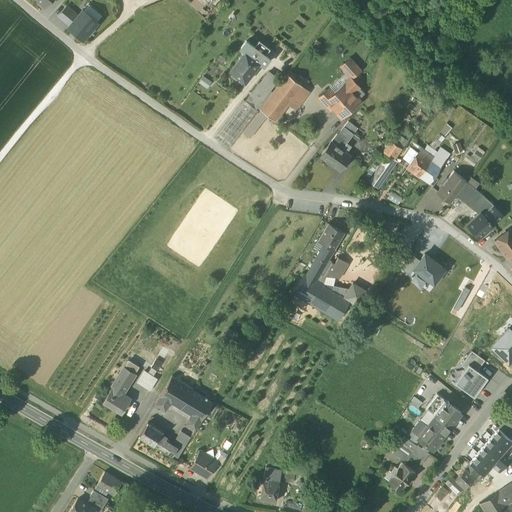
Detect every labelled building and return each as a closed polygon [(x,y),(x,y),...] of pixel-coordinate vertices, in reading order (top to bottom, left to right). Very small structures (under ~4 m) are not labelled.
[(88,4),(83,10),(97,22),(102,15),(88,4)] [(77,15),(66,6),(58,17),(64,22),(65,20),(70,24),(77,15)] [(83,40),(87,35),(89,37),(95,29),(93,27),(97,22),(83,10),(82,10),(77,15),(70,24),(69,26),(68,27),(83,40)] [(259,40),(254,47),(264,55),(265,55),(270,49),(259,40)] [(245,52),(255,59),(257,57),(261,60),(264,55),(254,47),(250,44),(246,41),(240,48),(245,52)] [(230,71),(245,82),(259,63),(255,59),(245,52),(230,71)] [(265,55),(264,55),(261,60),(257,57),(255,59),(259,63),(264,66),(269,58),(265,55)] [(340,66),(351,78),(360,70),(349,58),(340,66)] [(289,70),(287,73),(293,79),(296,75),(289,70)] [(278,80),(268,72),(259,83),(269,91),(278,80)] [(301,85),(293,79),(287,73),(263,104),(259,109),(267,115),(275,121),(288,104),(301,85)] [(211,82),(203,76),(198,83),(206,89),(211,82)] [(332,108),(341,118),(360,101),(358,99),(364,93),(350,78),(332,94),(328,89),(319,97),(330,110),(332,108)] [(257,108),(259,109),(263,104),(261,102),(269,91),(259,83),(245,101),(256,109),(257,108)] [(310,92),(301,85),(288,104),(296,110),(310,92)] [(241,132),(258,111),(256,109),(245,101),(243,100),(214,138),(228,149),(241,132)] [(450,106),(445,112),(450,116),(455,109),(450,106)] [(249,138),(267,115),(259,109),(257,108),(256,109),(258,111),(241,132),(249,138)] [(353,134),(357,129),(348,122),(344,127),(353,134)] [(447,124),(439,133),(444,137),(451,129),(447,124)] [(353,134),(344,127),(341,131),(337,136),(347,143),(353,134)] [(402,128),(392,143),(400,149),(402,150),(413,135),(402,128)] [(445,138),(444,137),(439,133),(429,145),(434,150),(445,138)] [(330,142),(346,153),(350,147),(350,145),(347,143),(337,136),(336,135),(330,142)] [(346,153),(330,142),(320,156),(340,170),(350,156),(346,153)] [(387,155),(393,159),(400,149),(392,143),(390,142),(383,152),(387,155)] [(460,143),(452,145),(455,153),(462,151),(460,143)] [(427,146),(424,150),(434,157),(437,152),(434,150),(427,146)] [(441,146),(437,152),(447,159),(451,153),(441,146)] [(478,147),(470,157),(476,162),(484,152),(478,147)] [(404,158),(411,162),(418,152),(411,148),(404,158)] [(431,161),(434,157),(424,150),(421,148),(418,152),(431,161)] [(418,152),(411,162),(406,169),(419,178),(431,161),(418,152)] [(440,168),(447,159),(437,152),(434,157),(431,161),(440,168)] [(393,159),(387,155),(368,182),(378,189),(397,162),(393,159)] [(476,162),(470,157),(467,155),(464,160),(473,167),(476,162)] [(440,168),(431,161),(419,178),(429,184),(440,168)] [(377,167),(373,164),(365,176),(369,178),(377,167)] [(436,193),(450,203),(455,196),(456,195),(455,195),(466,182),(453,172),(436,193)] [(471,177),(466,183),(474,189),(479,184),(471,177)] [(482,215),(492,226),(503,216),(493,205),(479,193),(474,189),(466,183),(456,195),(455,196),(478,214),(481,216),(482,215)] [(386,198),(397,203),(400,197),(389,191),(386,198)] [(481,216),(478,214),(466,225),(469,227),(481,216)] [(469,227),(479,238),(492,226),(482,215),(481,216),(469,227)] [(324,244),(333,250),(344,232),(328,223),(317,241),(324,244)] [(494,241),(507,259),(509,257),(511,255),(511,228),(494,241)] [(292,292),(338,320),(347,305),(357,310),(366,291),(352,283),(349,288),(333,285),(323,283),(326,275),(335,277),(339,278),(348,263),(337,257),(334,262),(328,259),(333,250),(324,244),(321,250),(306,275),(302,273),(292,292)] [(409,275),(412,271),(414,269),(413,269),(419,261),(409,253),(399,268),(409,275)] [(414,269),(425,277),(433,283),(444,269),(424,254),(419,261),(413,269),(414,269)] [(425,277),(414,269),(412,271),(423,279),(425,277)] [(323,283),(333,285),(335,277),(326,275),(323,283)] [(465,287),(453,308),(458,311),(470,290),(465,287)] [(511,356),(511,331),(511,332),(508,328),(492,345),(508,361),(511,356)] [(216,350),(222,354),(227,346),(228,347),(236,334),(228,329),(216,350)] [(471,351),(464,361),(468,364),(468,363),(477,370),(484,360),(471,351)] [(156,358),(151,367),(156,370),(162,362),(156,358)] [(123,368),(133,374),(137,367),(127,361),(123,368)] [(460,365),(465,368),(467,370),(457,384),(473,396),(487,377),(477,370),(468,363),(468,364),(464,361),(460,365)] [(151,367),(147,372),(150,375),(152,376),(156,370),(151,367)] [(123,368),(111,387),(119,392),(124,384),(126,385),(133,374),(123,368)] [(454,383),(457,384),(467,370),(465,368),(454,383)] [(143,386),(150,375),(147,372),(144,371),(137,382),(143,386)] [(143,386),(149,390),(156,379),(152,376),(150,375),(143,386)] [(170,402),(191,414),(201,420),(212,402),(191,389),(192,388),(172,376),(160,396),(170,402)] [(121,393),(119,392),(111,387),(102,401),(110,406),(111,405),(121,411),(120,412),(121,413),(130,398),(121,393)] [(427,410),(432,413),(443,399),(436,394),(425,408),(427,410)] [(168,407),(170,402),(160,396),(155,404),(165,411),(168,407)] [(422,402),(414,396),(410,402),(418,408),(422,402)] [(435,415),(427,426),(423,431),(419,437),(419,436),(418,437),(420,439),(424,442),(423,442),(425,443),(430,448),(432,449),(433,448),(432,447),(436,442),(437,443),(450,426),(452,423),(461,412),(443,399),(432,413),(435,415)] [(170,402),(168,407),(188,419),(191,414),(170,402)] [(427,410),(420,420),(427,426),(435,415),(432,413),(427,410)] [(511,413),(498,428),(511,439),(511,413)] [(196,429),(201,420),(191,414),(188,419),(186,423),(196,429)] [(411,431),(419,436),(419,437),(423,431),(427,426),(420,420),(412,430),(411,431)] [(139,436),(153,445),(157,438),(160,433),(162,431),(148,422),(139,436)] [(491,436),(505,448),(511,443),(511,439),(498,428),(491,436)] [(172,456),(177,460),(191,437),(181,431),(172,445),(177,448),(172,456)] [(419,436),(411,431),(409,434),(411,436),(409,439),(416,444),(418,441),(420,439),(418,437),(419,436)] [(157,438),(163,441),(164,440),(165,440),(167,437),(160,433),(157,438)] [(481,471),(483,474),(484,472),(488,468),(491,465),(496,458),(497,459),(501,455),(500,454),(505,448),(491,436),(470,463),(481,471)] [(405,437),(402,441),(414,450),(417,446),(405,437)] [(163,441),(157,438),(153,445),(172,456),(177,448),(172,445),(165,440),(164,440),(163,441)] [(410,456),(414,450),(402,441),(393,452),(407,462),(411,457),(410,456)] [(425,443),(421,448),(427,452),(430,448),(425,443)] [(411,457),(421,464),(429,454),(427,452),(421,448),(418,445),(417,446),(414,450),(410,456),(411,457)] [(499,472),(508,462),(511,456),(511,453),(505,448),(500,454),(501,455),(497,459),(496,458),(491,465),(499,472)] [(219,449),(213,459),(216,461),(220,454),(226,457),(227,455),(219,449)] [(190,468),(207,478),(212,468),(216,461),(213,459),(204,454),(203,451),(201,450),(199,451),(198,453),(198,455),(190,468)] [(212,468),(217,471),(226,457),(220,454),(216,461),(212,468)] [(388,481),(402,490),(415,472),(402,462),(397,469),(394,474),(388,481)] [(470,463),(465,468),(475,477),(481,471),(470,463)] [(484,472),(493,479),(499,472),(491,465),(488,468),(484,472)] [(265,467),(264,477),(278,479),(278,480),(280,481),(282,470),(265,467)] [(455,480),(455,481),(449,487),(458,495),(463,488),(475,477),(465,468),(455,480)] [(280,481),(291,482),(292,472),(282,470),(280,481)] [(391,471),(389,470),(384,477),(388,481),(394,474),(391,471)] [(96,485),(97,485),(108,492),(113,496),(121,482),(104,472),(96,485)] [(445,483),(449,487),(455,481),(455,480),(451,476),(445,483)] [(275,502),(278,480),(278,479),(264,477),(260,500),(275,502)] [(510,498),(511,497),(511,482),(502,489),(499,491),(506,501),(510,498)] [(105,497),(108,492),(97,485),(93,490),(105,497)] [(441,488),(435,497),(440,500),(446,491),(441,488)] [(89,496),(91,497),(104,505),(108,499),(105,497),(93,490),(89,496)] [(479,504),(484,511),(511,511),(511,510),(506,501),(499,491),(479,504)] [(98,511),(99,511),(104,505),(91,497),(86,504),(94,508),(94,509),(98,511)] [(91,511),(94,509),(94,508),(86,504),(78,499),(69,511),(91,511)]
